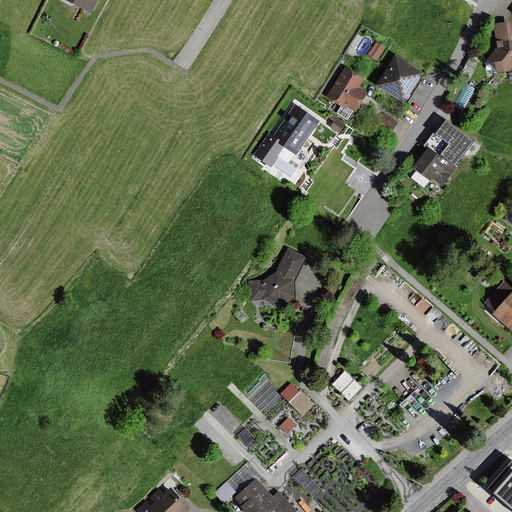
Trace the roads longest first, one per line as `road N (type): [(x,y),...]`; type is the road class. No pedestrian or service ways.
road 1 (residential): [(366,204),(486,0)]
road 2 (secondary): [(415,511),(511,429)]
